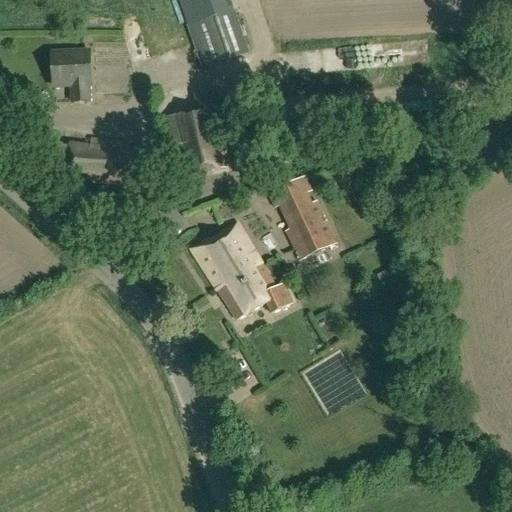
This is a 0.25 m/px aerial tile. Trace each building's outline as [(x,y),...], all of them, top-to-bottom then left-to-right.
[(178,0),(203,71),(249,54),(229,0),(178,0)] [(125,23),(133,50),(148,46),(140,19),(125,23)] [(89,103),(88,86),(91,86),(89,52),(51,54),(53,88),(71,87),(72,104),(89,103)] [(229,168),(219,126),(222,125),(215,93),(194,98),(197,112),(165,118),(172,148),(176,147),(182,178),(229,168)] [(128,149),(128,142),(92,137),(91,146),(70,145),(69,146),(57,145),(53,169),(67,170),(67,172),(87,175),(86,185),(122,188),(123,178),(137,180),(136,185),(148,187),(150,148),(140,147),(140,150),(128,149)] [(305,213),(300,201),(309,198),(302,178),(264,193),(272,212),(278,209),(288,230),(281,233),(293,260),(329,244),(316,209),(305,213)] [(276,290),(235,221),(220,228),(224,237),(213,243),(206,236),(192,251),(238,323),(268,305),(273,317),(293,306),(283,286),(276,290)]
